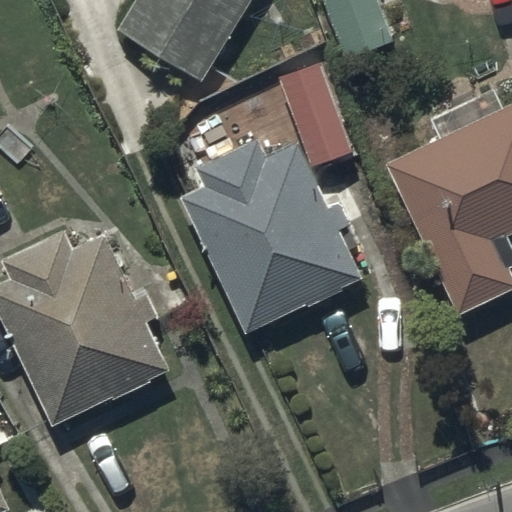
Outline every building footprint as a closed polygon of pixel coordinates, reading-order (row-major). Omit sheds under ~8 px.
[(256,0),(140,0),(116,38),(197,91),(256,0)] [(374,0),(319,0),(348,71),(395,51),(374,0)] [(323,64),(283,78),(316,169),(356,155),(323,64)] [(439,150),(387,175),(458,327),(511,301),(511,282),(511,280),(511,279),(511,261),(506,249),(511,246),(511,116),(502,121),(493,101),(430,130),(439,150)] [(251,335),(362,282),(339,235),(353,228),(342,205),(334,209),(303,146),(271,162),(263,145),(202,175),(212,195),(189,207),(251,335)] [(12,263),(0,268),(0,293),(54,410),(172,355),(147,300),(131,307),(103,247),(79,259),(60,218),(4,244),(12,263)] [(0,509),(12,504),(0,477),(0,509)]
